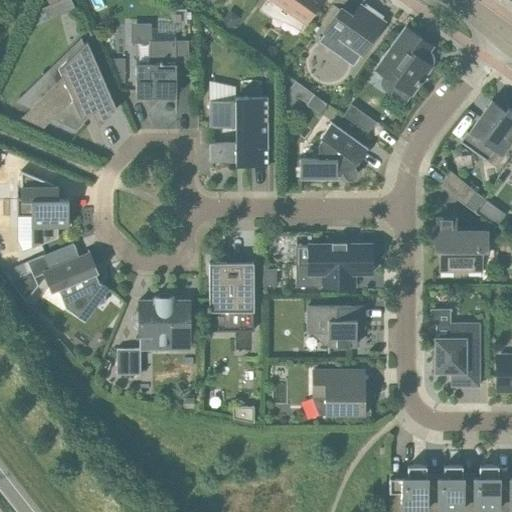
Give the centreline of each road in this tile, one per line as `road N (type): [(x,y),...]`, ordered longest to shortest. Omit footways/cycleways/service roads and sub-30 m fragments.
road 1 (residential): [(511,421),(437,421),(408,398),(407,207)]
road 2 (residential): [(189,208),(183,253),(167,263),(128,255),(103,220),(106,179),(131,146),(161,141),(188,156)]
road 3 (residential): [(407,207),(189,208)]
road 4 (residential): [(407,207),(411,157),(501,32)]
